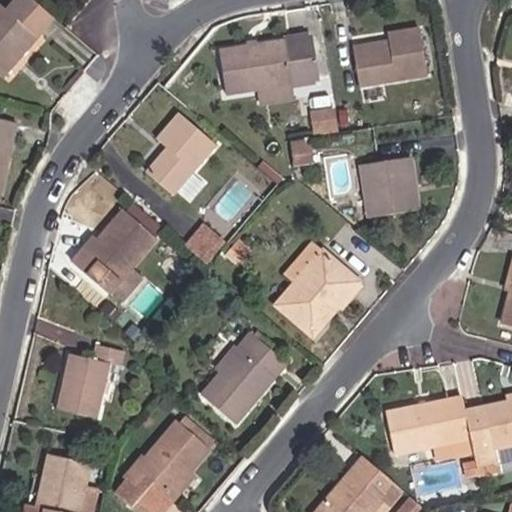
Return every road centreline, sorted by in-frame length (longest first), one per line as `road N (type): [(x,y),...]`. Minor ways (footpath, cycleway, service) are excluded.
road 1 (residential): [(457,0),(482,157),(471,221),(225,510)]
road 2 (residential): [(143,63),(43,198),(0,381)]
